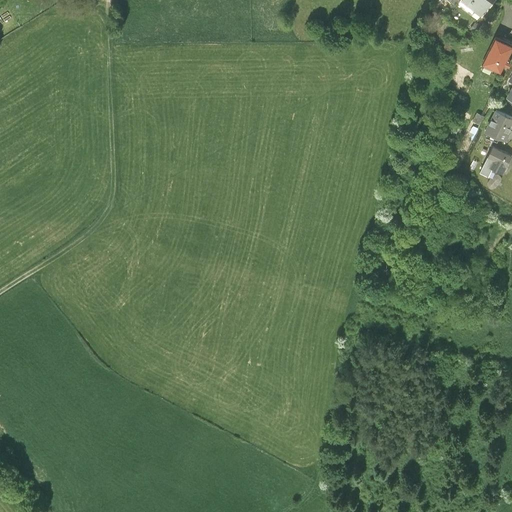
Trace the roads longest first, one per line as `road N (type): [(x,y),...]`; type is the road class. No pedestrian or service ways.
road 1 (track): [(291,511),(313,494),(321,467),(343,326),(415,28),(431,0)]
road 2 (track): [(110,0),(116,187),(82,237),(0,292)]
